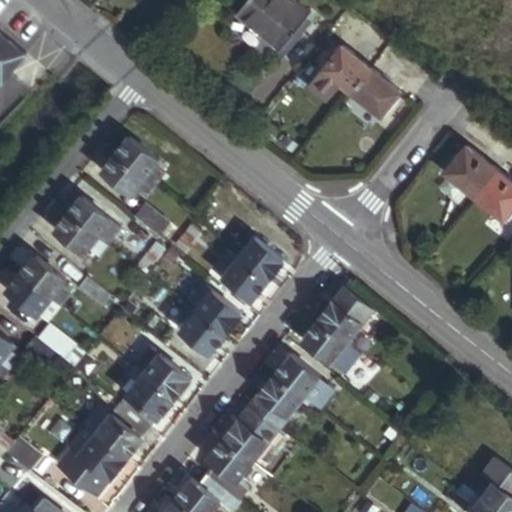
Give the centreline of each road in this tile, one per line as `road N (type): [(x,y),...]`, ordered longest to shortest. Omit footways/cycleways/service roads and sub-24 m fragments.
road 1 (residential): [(342,240),(125,511)]
road 2 (secondary): [(135,76),(342,240)]
road 3 (secondary): [(342,240),(511,371)]
road 4 (residential): [(135,76),(0,237)]
road 5 (residential): [(342,240),(459,93)]
